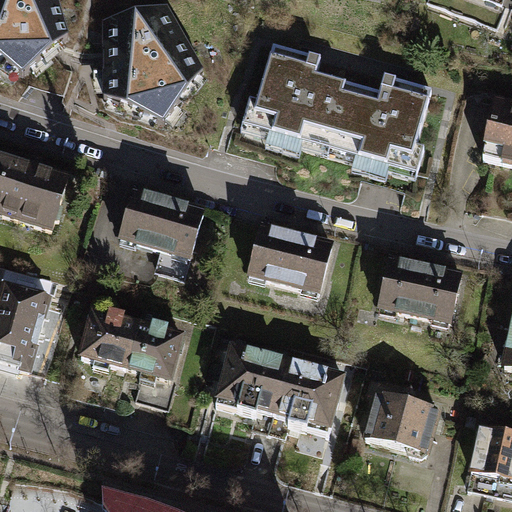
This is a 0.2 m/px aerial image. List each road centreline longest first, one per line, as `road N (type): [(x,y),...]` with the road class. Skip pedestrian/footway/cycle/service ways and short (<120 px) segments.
road 1 (residential): [(511,254),(228,186),(0,116)]
road 2 (unclassified): [(0,423),(326,511)]
